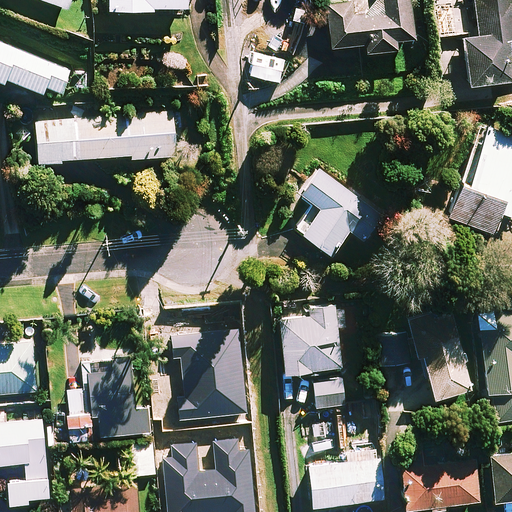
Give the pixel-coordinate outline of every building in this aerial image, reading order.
[(185,0),(108,0),(108,9),(151,11),(151,7),(186,8),(185,0)] [(412,38),(409,0),(380,0),(381,12),(352,15),(351,1),(326,3),(329,46),(364,43),(365,52),(395,49),(395,39),(412,38)] [(511,38),(511,0),(473,0),(478,34),(462,36),(468,84),(511,79),(511,46),(508,47),(507,39),(511,38)] [(69,70),(0,41),(0,80),(3,82),(4,77),(41,93),(44,86),(60,92),(69,70)] [(175,155),(172,113),(35,122),(38,160),(130,154),(131,158),(175,155)] [(511,192),(511,134),(486,125),(476,152),(471,150),(447,215),(488,230),(496,209),(505,212),(511,192)] [(380,213),(318,169),(300,194),(317,205),(298,231),(329,253),(347,229),(362,239),(380,213)] [(345,326),(344,308),(336,308),(335,304),(304,306),(305,316),(277,319),(281,372),(340,367),(337,327),(345,326)] [(492,308),(474,311),(477,328),(495,326),(492,308)] [(511,310),(504,311),(506,325),(479,328),(486,392),(490,391),(494,420),(511,418),(511,310)] [(468,389),(451,311),(407,321),(415,355),(422,354),(431,397),(468,389)] [(243,375),(238,313),(173,319),(178,381),(243,375)] [(409,362),(406,333),(381,335),(385,365),(409,362)] [(0,343),(0,393),(36,391),(33,341),(0,343)] [(89,386),(92,416),(97,416),(99,434),(148,430),(147,406),(135,407),(131,356),(110,358),(110,368),(88,370),(89,386)] [(344,404),(341,379),(313,381),(315,407),(344,404)] [(89,386),(67,388),(69,413),(66,413),(66,424),(92,422),(92,416),(89,386)] [(220,393),(222,428),(211,429),(210,422),(168,424),(171,487),(207,485),(208,497),(231,495),(228,447),(252,445),(249,391),(220,393)] [(0,463),(24,461),(25,478),(7,480),(9,504),(27,503),(27,499),(48,497),(41,419),(0,422),(0,463)] [(153,473),(153,443),(131,444),(132,474),(153,473)] [(511,451),(489,454),(493,500),(511,497),(511,451)] [(258,494),(253,454),(231,457),(237,508),(253,506),(251,495),(258,494)] [(382,498),(378,457),(308,463),(312,504),(382,498)] [(402,465),(405,507),(428,505),(429,509),(447,508),(447,504),(476,502),(473,460),(402,465)] [(138,511),(136,482),(69,488),(70,511),(138,511)]
